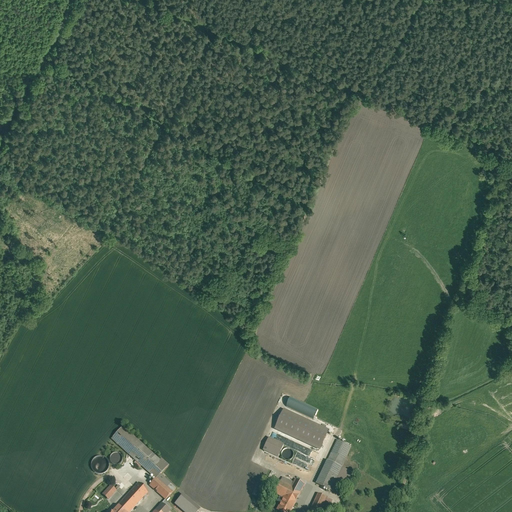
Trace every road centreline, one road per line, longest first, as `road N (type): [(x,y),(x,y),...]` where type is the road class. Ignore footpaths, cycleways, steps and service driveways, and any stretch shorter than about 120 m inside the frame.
road 1 (track): [(511,311),(468,296),(447,335),(402,511)]
road 2 (track): [(71,0),(0,132)]
